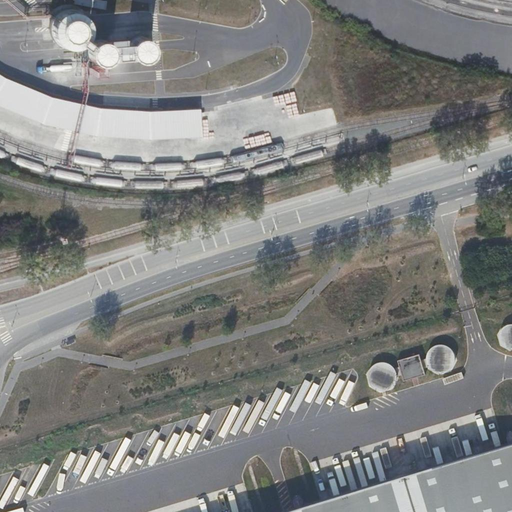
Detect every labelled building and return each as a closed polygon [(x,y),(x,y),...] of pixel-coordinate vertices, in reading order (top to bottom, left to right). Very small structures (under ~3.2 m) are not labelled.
[(4,76),(0,73),(0,104),(41,122),(94,135),(146,139),(201,134),(198,107),(148,111),(98,107),(50,95),(4,76)] [(511,347),(511,324),(495,330),(502,351),(511,347)] [(426,345),(426,372),(453,372),(452,345),(426,345)] [(402,379),(423,373),(417,354),(396,360),(402,379)] [(370,391),(397,384),(391,361),(364,368),(370,391)] [(511,511),(511,448),(299,511),(511,511)]
